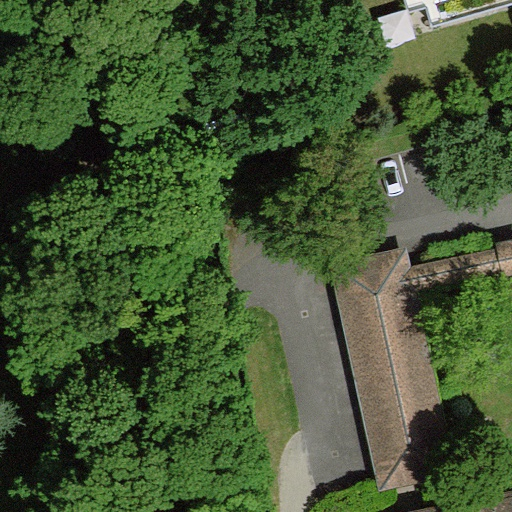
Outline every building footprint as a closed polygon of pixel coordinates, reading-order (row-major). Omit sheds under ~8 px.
[(511,0),(409,0),(412,10),(434,3),(441,23),(511,2),(511,0)] [(375,218),(363,158),(328,165),(339,225),(375,218)] [(511,244),(405,267),(410,285),(511,263),(511,244)] [(450,470),(410,285),(405,267),(404,257),(341,271),(387,483),(450,470)] [(511,511),(511,501),(462,511),(511,511)]
